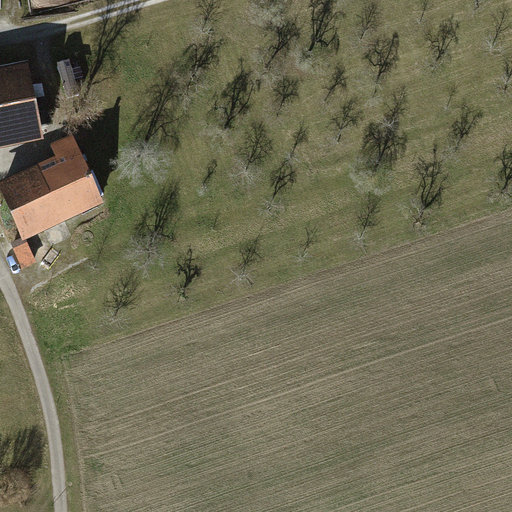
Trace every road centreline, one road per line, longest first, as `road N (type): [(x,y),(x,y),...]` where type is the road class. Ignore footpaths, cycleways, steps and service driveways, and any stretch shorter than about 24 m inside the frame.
road 1 (track): [(61,511),(57,443),(26,328),(0,276)]
road 2 (track): [(161,0),(0,41)]
